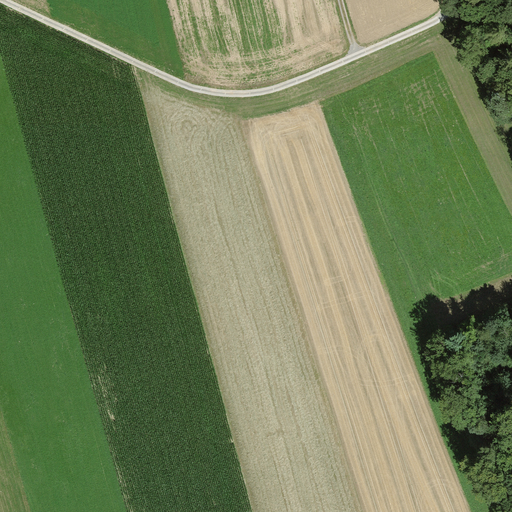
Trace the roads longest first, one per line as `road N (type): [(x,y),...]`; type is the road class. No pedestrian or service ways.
road 1 (track): [(451,0),(430,22),(246,94),(192,89),(1,0)]
road 2 (track): [(511,114),(468,18),(452,5)]
